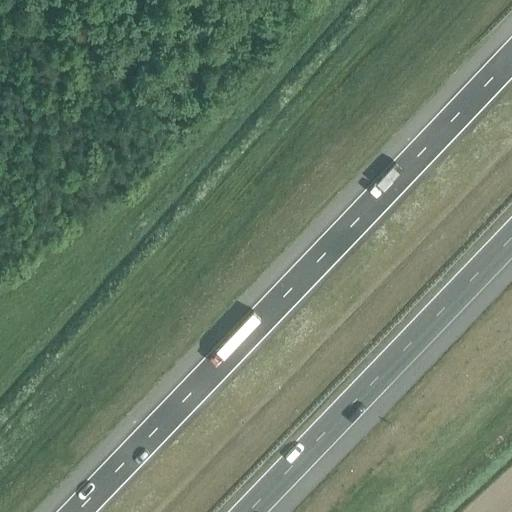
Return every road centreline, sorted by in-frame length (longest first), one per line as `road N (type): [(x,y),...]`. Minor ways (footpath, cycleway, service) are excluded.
road 1 (motorway): [(511,51),(72,511)]
road 2 (motorway): [(247,511),(511,236)]
